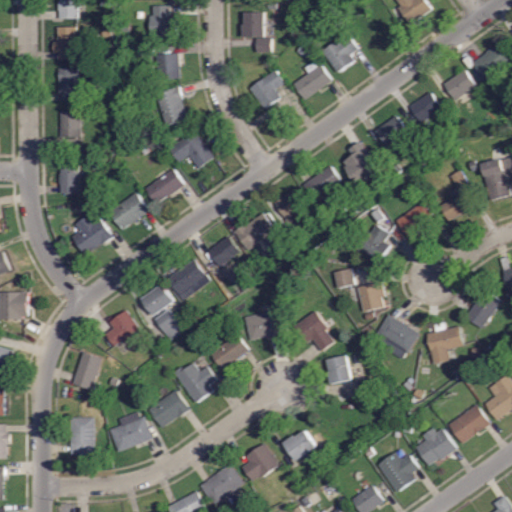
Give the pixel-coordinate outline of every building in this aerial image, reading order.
[(79,0),(79,19),(61,19),(61,11),(60,11),(60,1),(61,1),(61,0),(79,0)] [(426,0),(434,11),(413,26),(400,8),(403,6),(398,0),(426,0)] [(170,7),(170,17),(178,17),(178,37),(152,37),(152,16),(155,16),(155,6),(170,7)] [(266,38),(274,38),(274,53),(259,53),(259,38),(245,38),(245,25),(247,25),(247,14),(266,14),(266,38)] [(78,28),(78,60),(60,60),(60,53),(55,53),(55,42),(60,42),(60,28),(78,28)] [(360,50),(354,53),(356,56),(353,58),(356,61),(339,73),(324,52),(341,40),(343,43),(351,37),(360,50)] [(511,59),(511,61),(502,69),(507,75),(498,82),(493,76),(486,80),(474,63),(488,53),(487,51),(500,42),(511,59)] [(312,51),(306,58),(297,51),(302,44),(312,51)] [(155,55),(139,56),(138,47),(154,46),(155,55)] [(182,79),(160,81),(157,56),(180,54),(182,79)] [(318,67),(322,65),(333,81),(307,100),(296,84),(310,75),(306,69),(315,63),(318,67)] [(81,102),(62,102),(61,69),(82,69),(81,102)] [(286,83),(276,90),(282,97),(265,109),(250,88),(276,69),(286,83)] [(478,86),(457,101),(446,85),(467,70),(478,86)] [(185,100),(183,100),(189,120),(168,126),(158,94),(178,87),(181,86),(185,100)] [(443,108),(423,123),(411,107),(432,92),(443,108)] [(511,112),(507,115),(502,108),(505,105),(511,112)] [(83,138),(63,138),(62,112),(83,112),(83,138)] [(409,132),(389,146),(377,130),(397,115),(409,132)] [(217,158),(201,170),(191,156),(181,163),(171,148),(182,140),(183,141),(197,130),(217,158)] [(140,139),(132,143),(129,136),(137,133),(140,139)] [(384,171),(363,186),(349,167),(351,166),(348,163),(357,156),(353,150),(364,142),(384,171)] [(150,151),(144,155),(139,149),(145,145),(150,151)] [(439,152),(433,156),(430,152),(435,148),(439,152)] [(511,195),(493,201),(485,175),(486,175),(484,166),(511,157),(511,195)] [(81,194),(63,194),(62,174),(63,174),(62,161),(81,160),(81,194)] [(482,169),(476,172),(472,163),(478,160),(482,169)] [(402,170),(397,174),(392,168),(398,164),(402,170)] [(344,182),(317,201),(306,185),(333,166),(344,182)] [(187,185),(170,198),(169,196),(158,204),(148,189),(176,169),(187,185)] [(470,186),(460,191),(452,176),(462,170),(470,186)] [(311,206),(300,214),(304,220),(293,228),(287,220),(288,219),(277,203),(298,188),(311,206)] [(152,211),(124,231),(111,213),(138,193),(152,211)] [(474,210),(463,216),(463,215),(451,222),(442,206),(463,193),(474,210)] [(438,218),(410,238),(398,221),(426,201),(438,218)] [(352,215),(343,221),(338,215),(347,208),(352,215)] [(385,219),(380,223),(374,214),(379,210),(385,219)] [(279,232),(251,251),(237,230),(248,223),(249,224),(266,213),(279,232)] [(94,223),(101,218),(113,235),(114,234),(116,236),(104,245),(103,244),(87,256),(74,238),(81,232),(76,224),(88,215),(94,223)] [(392,234),(387,242),(393,246),(382,264),(360,249),(371,232),(373,233),(378,225),(392,234)] [(300,234),(291,240),(287,234),(296,227),(300,234)] [(342,240),(335,247),(330,241),(337,235),(342,240)] [(243,252),(222,267),(211,251),(231,236),(243,252)] [(0,254),(5,252),(12,271),(0,276),(0,254)] [(511,269),(511,294),(511,295),(505,274),(505,271),(506,271),(502,259),(509,257),(511,269)] [(208,275),(209,275),(213,281),(185,301),(169,279),(197,259),(208,275)] [(356,284),(338,289),(334,273),(352,268),(356,284)] [(387,296),(384,297),(386,307),(366,312),(360,288),(384,282),(387,296)] [(177,302),(156,317),(143,299),(164,284),(177,302)] [(504,302),(484,329),(468,317),(488,290),(504,302)] [(34,316),(28,316),(28,319),(4,320),(3,293),(33,292),(34,316)] [(296,301),(296,310),(286,309),(287,300),(296,301)] [(186,329),(171,339),(157,318),(172,308),(186,329)] [(289,332),(253,341),(247,317),(283,309),(289,332)] [(143,332),(126,344),(124,341),(116,347),(108,334),(115,329),(111,322),(128,310),(143,332)] [(331,328),(328,330),(337,342),(325,352),(316,339),(310,344),(297,327),(318,311),(331,328)] [(377,318),(369,320),(368,314),(376,312),(377,318)] [(421,335),(406,360),(377,343),(380,337),(377,336),(389,316),(421,335)] [(466,346),(450,349),(452,361),(436,365),(428,334),(461,326),(466,346)] [(251,350),(223,370),(212,354),(240,334),(251,350)] [(168,345),(163,349),(159,344),(165,340),(168,345)] [(0,346),(16,350),(10,375),(0,372),(0,346)] [(160,352),(156,354),(152,349),(155,346),(160,352)] [(482,349),(482,357),(474,357),(474,349),(482,349)] [(104,358),(93,390),(74,384),(85,352),(104,358)] [(364,363),(357,365),(355,356),(362,354),(364,363)] [(354,379),(332,384),(329,372),(332,372),(329,360),(349,355),(354,379)] [(202,372),(210,366),(220,380),(211,386),(215,392),(198,404),(175,372),(182,367),(185,371),(196,363),(202,372)] [(511,377),(511,412),(499,421),(487,404),(498,396),(492,387),(510,375),(511,377)] [(121,381),(118,386),(111,383),(114,378),(121,381)] [(415,389),(411,392),(406,385),(409,382),(415,389)] [(0,415),(8,415),(7,384),(0,384),(0,415)] [(190,407),(191,406),(193,409),(181,418),(180,417),(164,428),(151,410),(178,390),(190,407)] [(425,393),(420,402),(415,399),(420,390),(425,393)] [(494,425),(464,445),(450,425),(480,404),(494,425)] [(142,418),(146,417),(155,439),(121,452),(112,430),(123,425),(121,419),(140,412),(142,418)] [(97,418),(97,455),(73,455),(73,418),(97,418)] [(9,434),(13,434),(13,445),(9,445),(10,460),(0,460),(0,424),(9,424),(9,434)] [(414,428),(412,433),(403,431),(405,425),(414,428)] [(460,450),(444,461),(443,459),(431,467),(417,447),(427,440),(424,435),(433,428),(436,433),(444,428),(460,450)] [(319,447),(298,461),(285,442),(295,435),(297,438),(308,430),(319,447)] [(282,466),(264,479),(262,477),(254,482),(244,467),(252,462),(248,457),(267,443),(282,466)] [(377,455),(372,458),(368,451),(374,448),(377,455)] [(419,468),(412,474),(416,480),(400,493),(380,466),(395,455),(399,461),(408,454),(419,468)] [(246,484),(216,506),(202,486),(232,464),(246,484)] [(8,481),(6,481),(6,501),(0,501),(0,467),(4,467),(4,466),(7,466),(8,481)] [(386,502),(372,511),(361,511),(353,500),(374,485),(386,502)] [(208,509),(202,511),(171,511),(169,507),(199,491),(208,509)] [(312,504),(306,508),(301,501),(306,496),(312,504)] [(511,501),(511,511),(498,511),(502,509),(499,505),(509,497),(511,501)]
